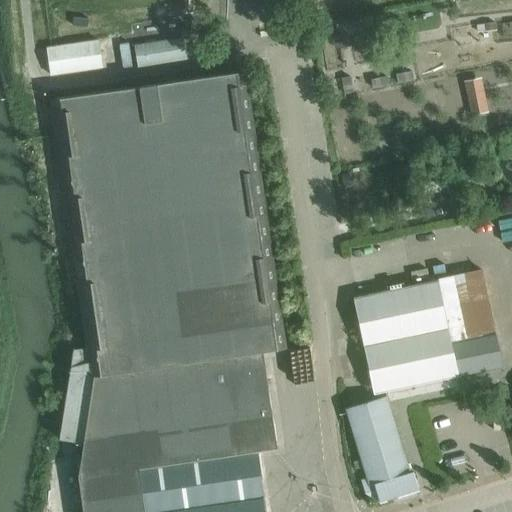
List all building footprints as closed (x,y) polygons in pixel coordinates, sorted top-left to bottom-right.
[(495,23),(484,24),(484,26),(485,32),(496,31),(496,27),(495,23)] [(333,35),(332,35),(332,38),(334,48),(344,47),(341,33),(333,35)] [(135,46),(137,65),(138,66),(186,59),(183,39),(135,46)] [(47,47),(50,65),(51,75),(102,68),(98,40),(47,47)] [(265,511),(257,450),(278,447),(263,351),(286,349),(245,71),(52,99),(90,360),(71,367),(59,439),(84,443),(79,476),(83,511),(265,511)] [(404,73),(396,74),(398,84),(414,80),(412,71),(404,73)] [(341,78),(341,80),(344,95),(345,94),(354,93),(350,76),(341,78)] [(375,78),(371,79),(372,89),(383,87),(389,86),(387,76),(375,78)] [(481,79),(465,82),(472,115),(488,111),(481,79)] [(416,272),(439,380),(503,366),(482,268),(438,278),(438,280),(430,281),(427,269),(416,272)] [(374,393),(439,380),(416,272),(411,273),(413,285),(354,297),(374,393)] [(344,406),(360,459),(362,468),(365,477),(360,479),(365,492),(380,502),(392,498),(419,489),(413,471),(410,472),(386,394),(373,397),(344,406)] [(355,470),(362,468),(360,459),(352,461),(355,470)]
